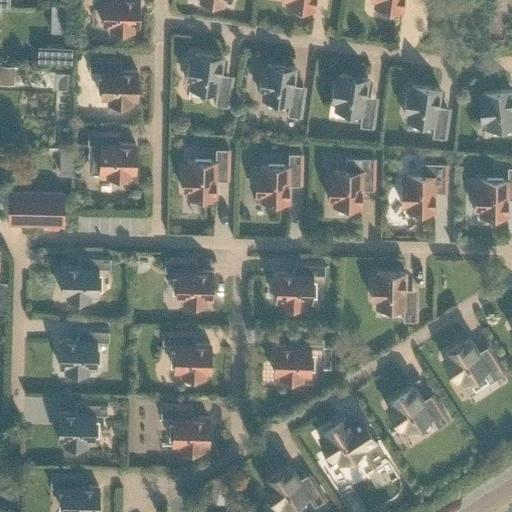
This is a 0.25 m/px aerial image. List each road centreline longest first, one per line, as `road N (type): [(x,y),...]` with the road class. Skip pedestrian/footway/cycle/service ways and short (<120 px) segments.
road 1 (residential): [(511,65),(431,64),(159,23)]
road 2 (residential): [(511,277),(234,456)]
road 3 (residential): [(15,406),(20,248),(149,245)]
road 4 (residential): [(511,254),(238,246)]
road 5 (residential): [(149,245),(159,23)]
road 6 (residential): [(234,456),(238,246)]
